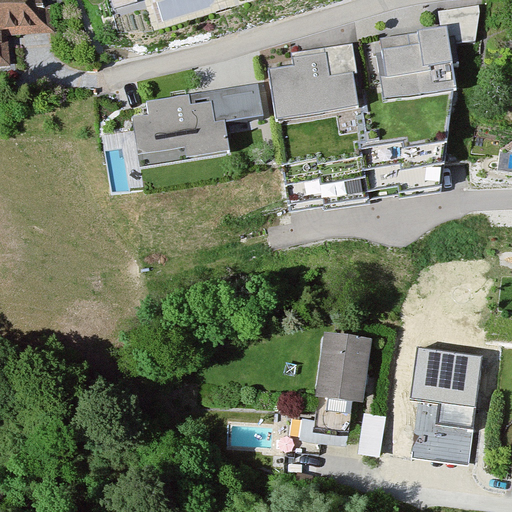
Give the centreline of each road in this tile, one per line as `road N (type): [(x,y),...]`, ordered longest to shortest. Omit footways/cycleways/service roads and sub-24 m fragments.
road 1 (residential): [(42,66),(95,81),(392,0)]
road 2 (residential): [(291,230),(511,198)]
road 3 (residential): [(511,506),(325,478)]
